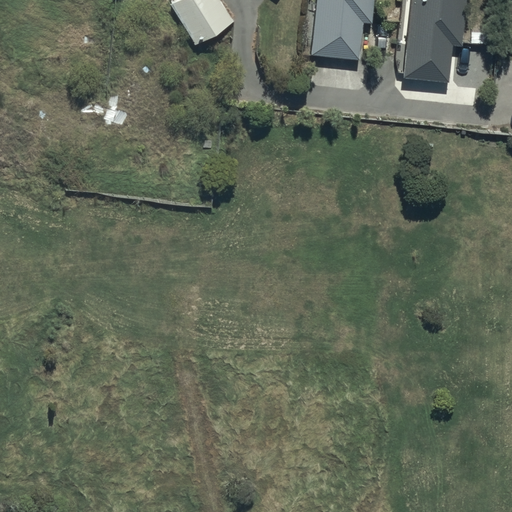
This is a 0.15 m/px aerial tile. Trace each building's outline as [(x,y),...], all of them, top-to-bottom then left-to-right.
[(219,0),(176,0),(173,2),(196,43),(233,23),(219,0)] [(374,0),(316,0),(311,48),(360,53),(364,16),(373,17),(374,0)] [(410,0),(404,70),(449,75),(453,38),(463,39),(466,0),(410,0)] [(149,33),(117,30),(114,64),(146,67),(149,33)] [(185,121),(200,123),(212,55),(197,52),(185,121)] [(222,114),(206,113),(203,151),(215,152),(217,134),(220,134),(222,114)] [(105,146),(100,176),(164,188),(167,172),(163,172),(167,152),(123,144),(122,149),(105,146)]
